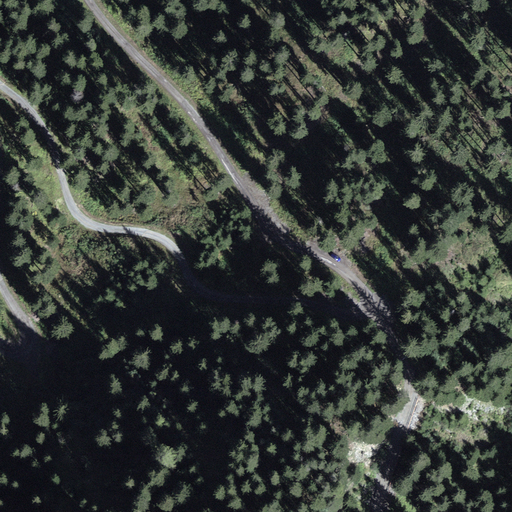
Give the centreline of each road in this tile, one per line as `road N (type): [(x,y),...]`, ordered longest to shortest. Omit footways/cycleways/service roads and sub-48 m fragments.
road 1 (track): [(88,0),(193,115),(269,228),(354,281),(367,299),(360,312),(219,296),(194,284),(179,251),(146,228),(83,218),(35,113),(0,82)]
road 2 (track): [(367,299),(409,386),(375,511)]
